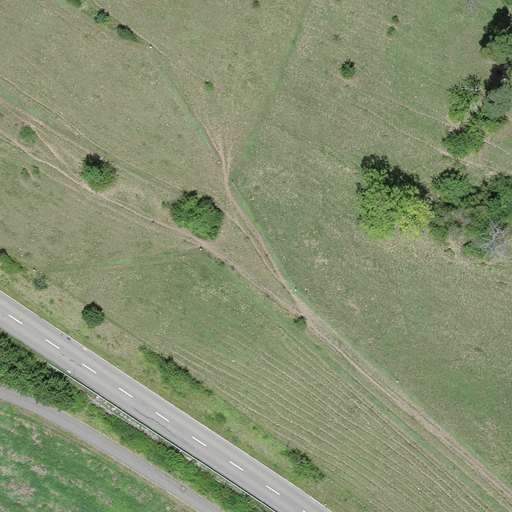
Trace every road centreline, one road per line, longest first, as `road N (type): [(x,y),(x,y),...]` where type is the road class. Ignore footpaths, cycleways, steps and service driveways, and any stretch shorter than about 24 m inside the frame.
road 1 (tertiary): [(299,511),(0,312)]
road 2 (track): [(396,193),(177,69),(95,0)]
road 3 (track): [(211,511),(0,395)]
